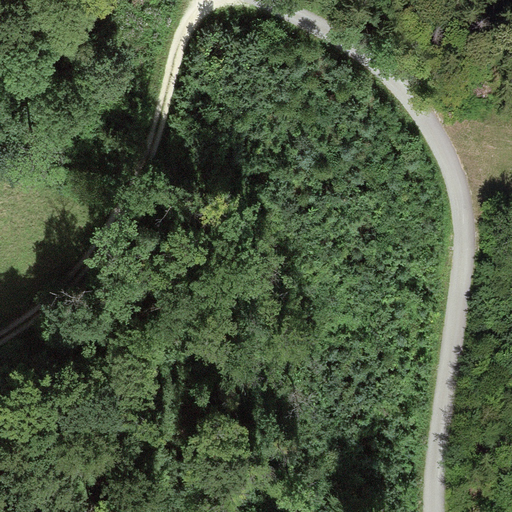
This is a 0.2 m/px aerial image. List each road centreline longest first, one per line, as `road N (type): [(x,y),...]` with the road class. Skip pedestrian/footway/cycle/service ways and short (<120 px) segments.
road 1 (unclassified): [(258,0),(401,89),(453,181),(462,228),(433,511)]
road 2 (track): [(202,0),(173,61),(138,191),(90,256),(0,339)]
